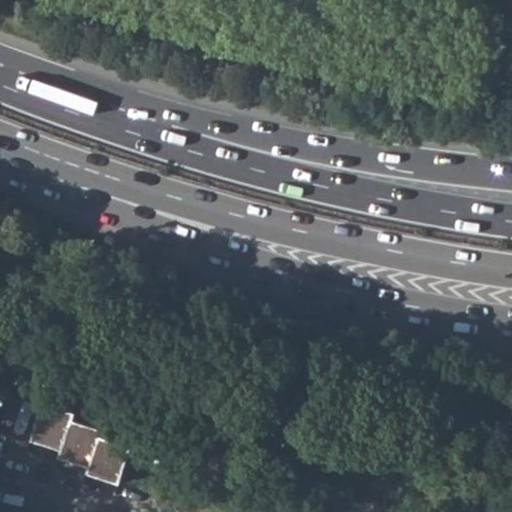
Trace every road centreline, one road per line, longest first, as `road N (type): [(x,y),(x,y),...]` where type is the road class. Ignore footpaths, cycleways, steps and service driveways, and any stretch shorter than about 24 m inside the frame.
road 1 (trunk): [(97,173),(120,205),(217,250),(388,302),(511,320)]
road 2 (trunk): [(97,173),(222,212),(511,270)]
road 3 (trunk): [(511,220),(323,186),(137,134)]
road 4 (trunk): [(511,175),(377,159),(184,121),(137,134)]
road 5 (trunk): [(137,134),(0,84)]
